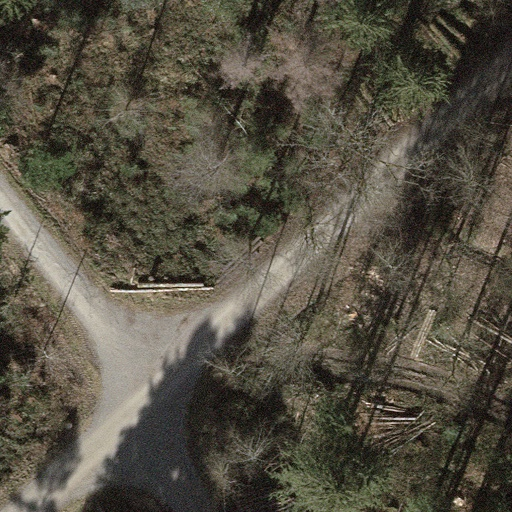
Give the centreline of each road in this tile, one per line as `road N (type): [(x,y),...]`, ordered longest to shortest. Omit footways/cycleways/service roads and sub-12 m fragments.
road 1 (track): [(511,50),(31,511)]
road 2 (track): [(203,511),(156,400),(0,197)]
